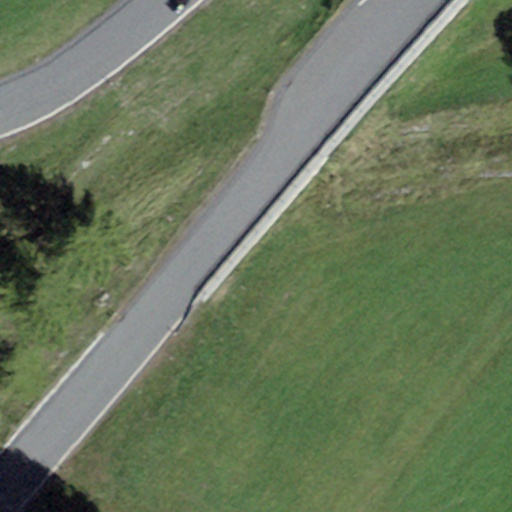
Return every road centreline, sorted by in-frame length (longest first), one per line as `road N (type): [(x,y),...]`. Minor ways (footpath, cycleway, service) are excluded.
road 1 (secondary): [(419,0),(0,494)]
road 2 (secondary): [(0,107),(54,83),(165,0)]
